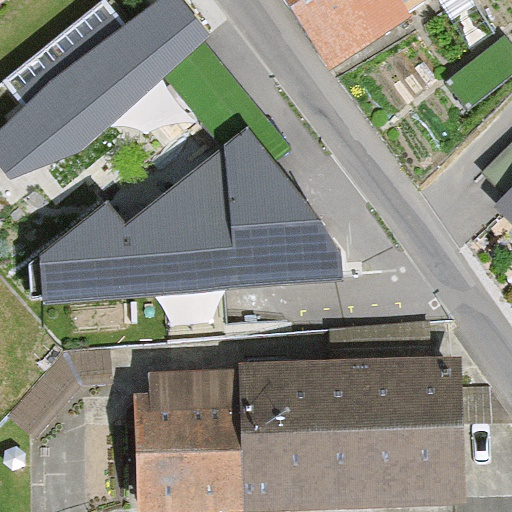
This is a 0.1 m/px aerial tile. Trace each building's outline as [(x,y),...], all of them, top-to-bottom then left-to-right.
[(0,0),(0,9),(15,0),(0,0)] [(309,0),(339,43),(402,0),(309,0)] [(58,93),(0,148),(0,168),(15,186),(80,157),(202,49),(171,10),(58,93)] [(337,260),(246,133),(124,234),(104,211),(45,262),(48,298),(337,278),(337,260)] [(511,207),(500,220),(511,231),(511,207)] [(460,511),(456,381),(154,390),(155,414),(138,414),(141,511),(460,511)]
